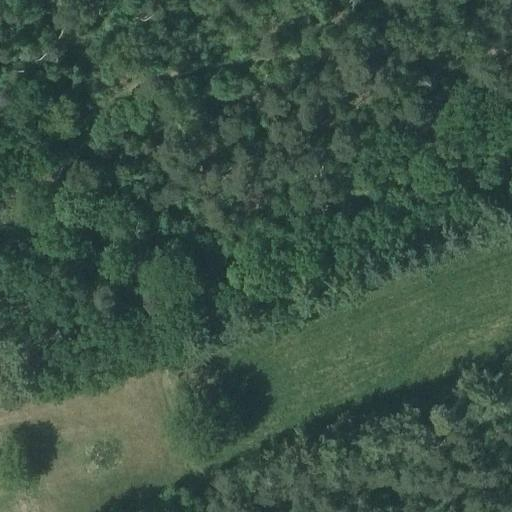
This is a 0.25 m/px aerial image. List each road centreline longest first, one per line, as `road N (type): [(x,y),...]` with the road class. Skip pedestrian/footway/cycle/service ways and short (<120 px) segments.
road 1 (track): [(51,0),(80,54),(83,157),(97,221),(133,279),(159,348),(170,414),(211,511)]
road 2 (track): [(511,59),(228,64),(83,106)]
